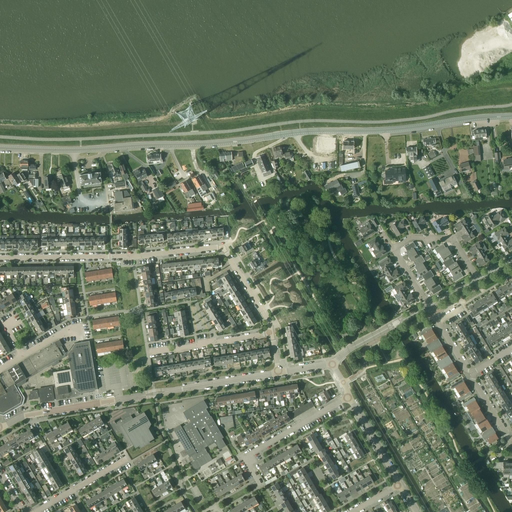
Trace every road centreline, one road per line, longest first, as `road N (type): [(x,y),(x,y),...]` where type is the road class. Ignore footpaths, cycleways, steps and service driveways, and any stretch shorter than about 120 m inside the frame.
road 1 (tertiary): [(0,147),(192,144),(511,116)]
road 2 (residential): [(0,258),(222,248),(270,333)]
road 3 (tertiary): [(0,429),(22,416),(278,373)]
road 4 (residential): [(476,280),(453,239),(411,237),(393,247),(429,306)]
road 5 (residential): [(260,484),(243,457),(348,397)]
road 6 (residential): [(147,353),(270,333)]
